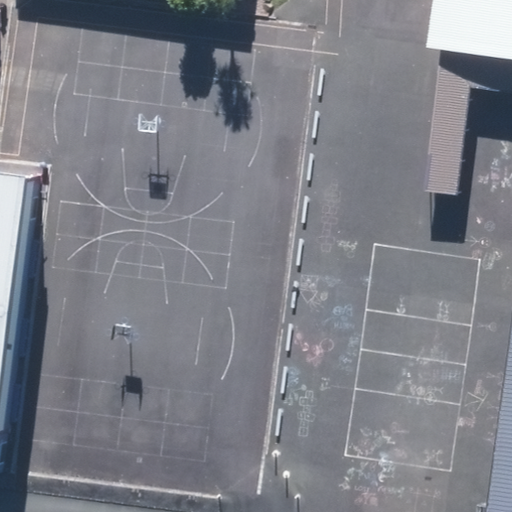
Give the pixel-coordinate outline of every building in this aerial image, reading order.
[(511,0),(430,0),(426,46),(443,52),(511,60),(511,0)] [(511,60),(443,52),(427,190),(457,193),(469,86),(511,90),(511,60)] [(0,473),(5,474),(42,178),(0,173),(0,473)] [(511,511),(511,342),(491,510),(503,511),(511,511)] [(433,511),(437,490),(324,473),(318,511),(433,511)]
